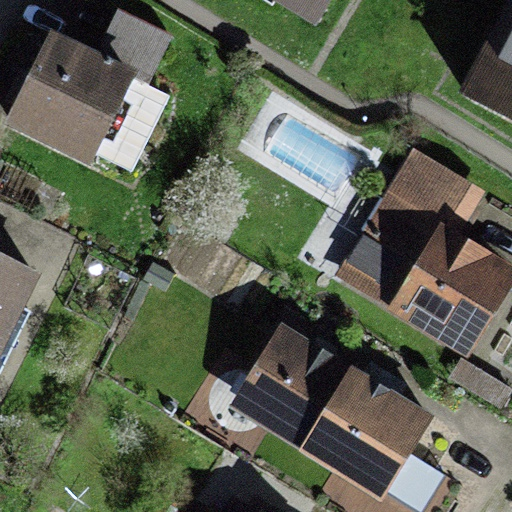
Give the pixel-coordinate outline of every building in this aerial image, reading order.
[(293,0),(325,18),(336,0),(293,0)] [(511,17),(471,89),(511,112),(511,17)] [(49,57),(15,120),(114,172),(148,108),(49,57)] [(361,281),(470,342),(505,281),(397,219),(361,281)] [(0,271),(0,334),(26,285),(0,271)] [(252,414),(386,490),(423,427),(289,350),(252,414)] [(508,394),(466,372),(454,393),(496,415),(508,394)] [(466,511),(431,490),(417,511),(466,511)]
